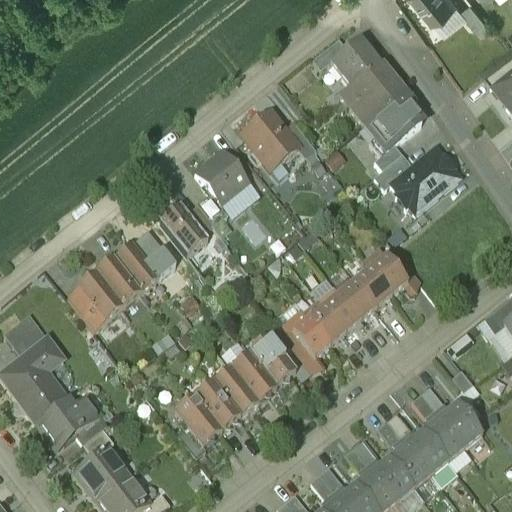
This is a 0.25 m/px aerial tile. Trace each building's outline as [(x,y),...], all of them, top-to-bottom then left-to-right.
[(450,0),(413,0),(433,24),(455,6),(450,0)] [(343,58),(329,69),(349,94),(379,70),(359,45),(343,58)] [(335,48),(311,67),(319,77),(329,69),(343,58),(335,48)] [(379,70),(349,94),(339,102),(363,132),(403,100),(379,70)] [(511,75),(491,93),(507,113),(505,114),(511,122),(511,75)] [(411,111),(403,100),(363,132),(373,145),(368,149),(379,162),(379,163),(394,151),(421,129),(408,114),(411,111)] [(243,139),(243,144),(270,177),(296,156),(298,155),(283,136),(271,121),(266,121),(243,139)] [(292,128),(283,136),(298,155),(296,156),(304,165),(314,157),(292,128)] [(401,161),(394,151),(379,163),(379,162),(373,167),(381,177),(401,161)] [(458,185),(434,155),(411,173),(391,190),(398,199),(395,201),(404,213),(407,211),(415,220),(458,185)] [(210,200),(221,213),(249,190),(222,157),(194,179),(210,200)] [(391,190),(411,173),(401,161),(381,177),(373,183),(383,196),(391,190)] [(210,200),(195,212),(212,233),(227,221),(221,213),(210,200)] [(179,212),(159,228),(187,262),(207,246),(203,241),(186,220),(179,212)] [(195,212),(186,220),(203,241),(212,233),(195,212)] [(130,251),(112,266),(140,300),(158,286),(130,251)] [(369,276),(390,303),(406,290),(385,264),(379,256),(363,269),(369,276)] [(385,264),(406,290),(415,283),(394,256),(385,264)] [(112,266),(94,281),(122,315),(140,300),(112,266)] [(354,289),(375,315),(390,303),(369,276),(354,289)] [(75,296),(88,312),(103,330),(122,315),(94,281),(75,296)] [(338,301),(360,327),(375,315),(354,289),(338,301)] [(317,306),(344,340),(360,327),(338,301),(333,294),(317,306)] [(502,331),(511,324),(511,305),(483,325),(493,340),(503,333),(502,331)] [(302,318),(329,352),(344,340),(317,306),(302,318)] [(88,312),(79,320),(93,338),(103,330),(88,312)] [(286,331),(313,364),(329,352),(302,318),(286,331)] [(2,341),(20,365),(45,346),(27,322),(2,341)] [(511,324),(502,331),(503,333),(511,345),(511,324)] [(247,359),(275,395),(294,380),(266,344),(247,359)] [(0,384),(9,396),(56,360),(45,346),(20,365),(0,380),(0,384)] [(229,374),(257,409),(275,395),(247,359),(229,374)] [(35,431),(66,407),(45,380),(61,367),(56,360),(9,396),(35,431)] [(229,374),(211,389),(239,424),(257,409),(229,374)] [(451,383),(462,397),(471,390),(460,376),(451,383)] [(211,389),(192,403),(220,438),(239,424),(211,389)] [(74,441),(98,423),(108,415),(89,390),(66,407),(35,431),(55,456),(63,450),(62,447),(73,439),(74,441)] [(433,417),(443,409),(429,392),(420,399),(433,417)] [(425,423),(433,417),(420,399),(411,406),(425,423)] [(173,418),(186,433),(201,453),(202,453),(220,438),(192,403),(173,418)] [(433,417),(463,454),(481,440),(456,408),(447,415),(443,409),(433,417)] [(421,436),(447,468),(463,454),(433,417),(425,423),(429,429),(421,436)] [(400,443),(409,436),(395,419),(386,426),(400,443)] [(81,451),(101,435),(105,432),(98,423),(74,441),(81,451)] [(391,450),(400,443),(386,426),(377,433),(391,450)] [(186,433),(176,441),(195,464),(204,456),(202,453),(201,453),(186,433)] [(91,464),(105,453),(106,455),(112,450),(101,435),(81,451),(91,464)] [(400,443),(430,481),(447,468),(421,436),(413,442),(409,436),(400,443)] [(388,463),(413,494),(430,481),(400,443),(391,450),(396,456),(388,463)] [(366,470),(375,463),(361,446),(352,453),(366,470)] [(72,479),(94,508),(127,482),(106,455),(105,453),(91,464),(72,479)] [(357,477),(366,470),(352,453),(343,460),(357,477)] [(366,470),(396,508),(413,494),(388,463),(380,469),(375,463),(366,470)] [(362,483),(354,489),(371,511),(390,511),(396,508),(366,470),(357,477),(362,483)] [(332,497),(341,490),(327,473),(319,480),(332,497)] [(323,504),(332,497),(319,480),(310,487),(323,504)] [(127,482),(94,508),(97,511),(147,511),(149,511),(148,510),(127,482)] [(341,490),(332,497),(344,511),(371,511),(354,489),(346,496),(341,490)] [(328,510),(325,511),(344,511),(332,497),(323,504),(328,510)] [(149,511),(147,511),(167,511),(169,511),(161,500),(148,510),(149,511)] [(288,511),(303,511),(294,500),(285,507),(288,511)]
